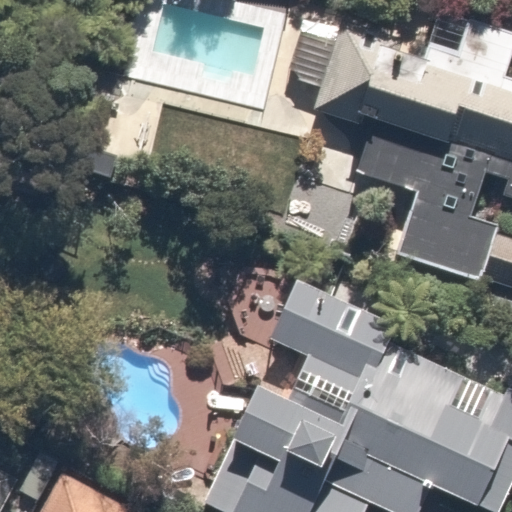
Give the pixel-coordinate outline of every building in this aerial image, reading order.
[(511,204),(511,18),(474,10),(465,54),(340,26),(310,20),(296,82),(326,89),(322,107),(511,148),(511,174),(506,203),(511,204)] [(109,131),(165,143),(173,104),(285,128),(293,92),(126,56),(109,131)] [(450,149),(381,129),(367,179),(436,199),(450,149)] [(511,240),(500,239),(492,289),(511,292),(511,240)] [(511,379),(403,336),(410,319),(321,283),(292,354),(307,360),(293,393),(268,383),(236,461),(262,471),(245,511),(438,511),(447,491),(499,511),(502,511),(511,488),(511,379)] [(0,511),(4,511),(28,465),(0,451),(0,511)] [(102,511),(58,488),(45,511),(102,511)]
